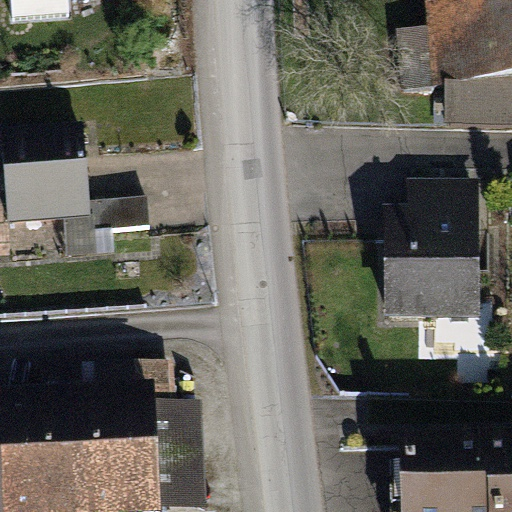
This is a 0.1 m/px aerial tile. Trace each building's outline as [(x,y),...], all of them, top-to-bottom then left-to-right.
[(511,3),(439,14),(452,103),(511,94),(511,3)] [(84,127),(4,134),(12,225),(67,220),(92,218),(91,204),(87,164),(84,127)] [(418,220),(380,220),(379,335),(479,336),(481,191),(418,191),(418,220)] [(92,218),(67,220),(70,259),(118,255),(116,233),(150,230),(148,200),(91,204),(92,218)] [(41,356),(43,393),(155,389),(155,404),(181,403),(179,363),(83,365),(83,355),(41,356)] [(0,398),(0,511),(158,511),(155,404),(155,389),(43,393),(2,394),(3,398),(0,398)] [(181,403),(155,404),(158,511),(207,510),(204,403),(181,403)] [(511,511),(511,441),(402,446),(404,511),(511,511)]
